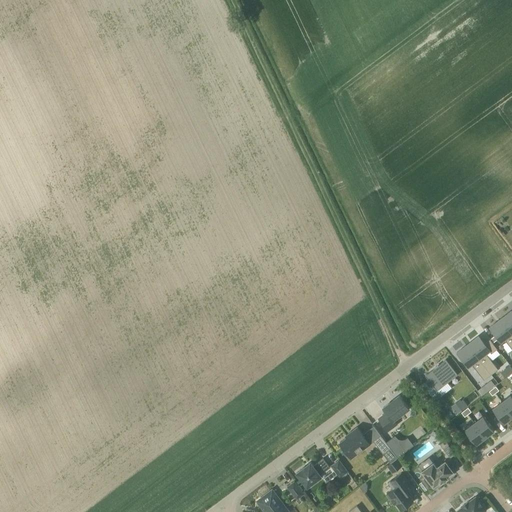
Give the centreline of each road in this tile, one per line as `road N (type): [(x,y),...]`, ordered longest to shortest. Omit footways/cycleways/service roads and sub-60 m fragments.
road 1 (track): [(232,0),(406,367)]
road 2 (residential): [(221,504),(511,286)]
